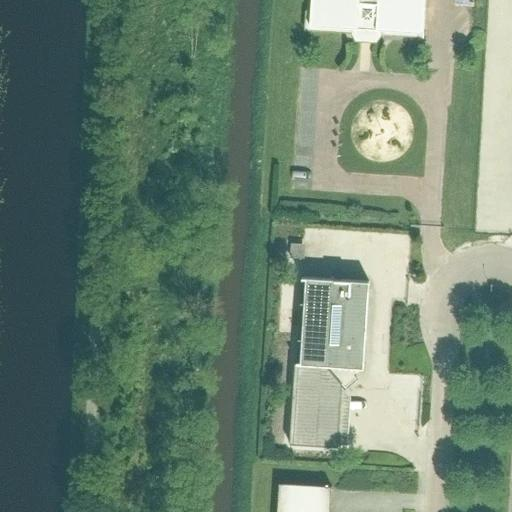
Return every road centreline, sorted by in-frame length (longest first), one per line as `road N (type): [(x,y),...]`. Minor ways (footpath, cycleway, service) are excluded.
road 1 (unknown): [(428,191),(436,141),(421,109),(399,94),(363,90),(335,99),(321,127),(332,174),(375,199),(398,201)]
road 2 (unclassified): [(511,274),(466,275),(449,297),(434,511)]
